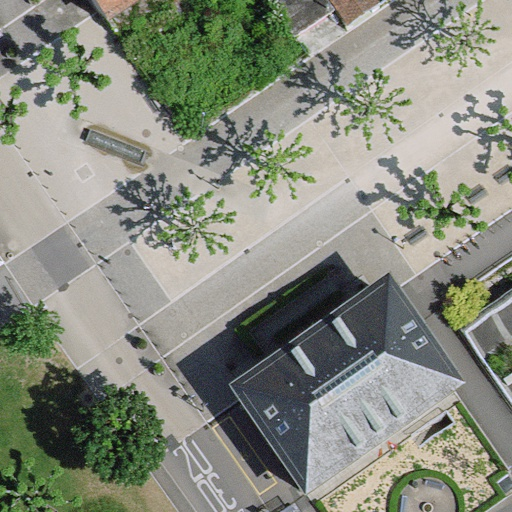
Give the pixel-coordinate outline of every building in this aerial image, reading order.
[(92,0),(101,12),(119,0),(92,0)] [(333,14),(324,0),(270,0),(297,38),(333,14)] [(380,11),(372,0),(331,0),(352,30),(380,11)] [(511,368),(511,291),(460,328),(496,380),(511,368)] [(391,298),(242,401),(309,494),(456,392),(391,298)]
